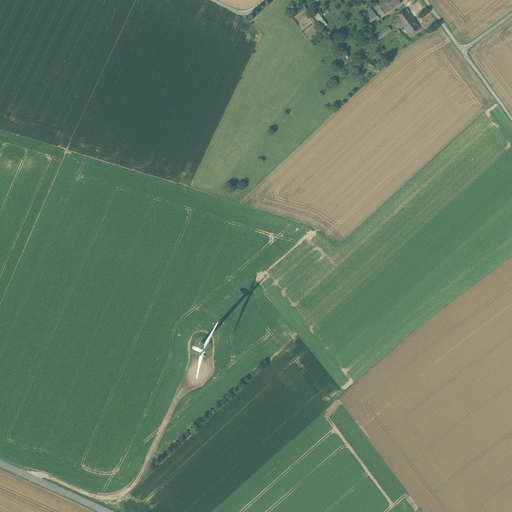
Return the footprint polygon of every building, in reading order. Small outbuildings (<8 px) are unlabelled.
[(390,8),(384,0),(382,0),(378,4),(384,13),(390,8)] [(399,0),(384,0),(390,8),(392,12),(402,5),(399,0)] [(407,8),(393,17),(396,21),(398,20),(399,21),(400,20),(405,27),(414,20),(409,12),(410,11),(407,8)] [(314,18),(322,29),(326,26),(318,16),(314,18)] [(405,27),(401,30),(404,34),(408,31),(410,34),(420,28),(414,20),(405,27)] [(388,26),(376,34),(379,37),(390,30),(388,26)] [(341,52),(346,59),(350,56),(344,49),(341,52)] [(363,76),(368,79),(375,71),(370,65),(367,69),(363,76)]
